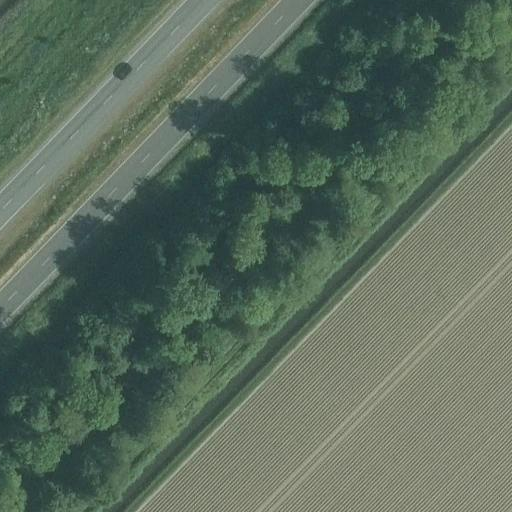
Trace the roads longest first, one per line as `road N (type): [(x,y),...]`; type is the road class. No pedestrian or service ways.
road 1 (trunk): [(0,312),(303,0)]
road 2 (trunk): [(206,0),(0,212)]
